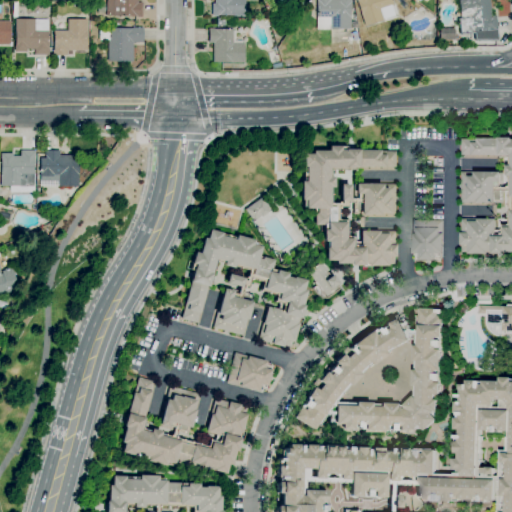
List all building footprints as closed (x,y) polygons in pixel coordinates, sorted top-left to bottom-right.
[(141,17),(134,17),(134,16),(105,16),(105,1),(106,1),(106,0),(137,0),(137,2),(141,2),(141,17)] [(243,0),(243,16),(211,16),(211,2),(213,2),(213,0),(243,0)] [(330,30),(316,30),(316,0),(350,0),(350,3),(349,3),(349,29),(330,29),(330,30)] [(364,26),(355,1),(354,0),(390,0),(392,4),(390,5),(394,16),(382,20),(364,26)] [(497,40),(474,40),(473,32),(460,34),(458,18),(460,18),(458,0),(488,0),(490,16),(495,15),(497,29),(495,29),(497,40)] [(47,55),(33,55),(33,49),(25,49),(25,52),(13,52),(13,45),(14,45),(14,19),(33,19),(47,19),(47,55)] [(66,56),(51,56),(51,51),(52,51),(52,31),(66,30),(66,19),(85,19),(85,50),(66,51),(66,56)] [(0,21),(9,21),(9,45),(0,45),(0,21)] [(132,63),(107,63),(107,41),(98,41),(98,31),(108,31),(108,28),(132,28),(142,28),(142,42),(132,42),(132,63)] [(243,62),(212,62),(212,43),(207,43),(207,28),(212,28),(212,29),(232,29),(232,31),(234,31),(234,40),(241,40),(241,43),(243,43),(243,62)] [(453,40),(439,40),(439,28),(453,28),(453,40)] [(486,254),(486,253),(468,254),(468,244),(461,244),(460,232),(461,232),(461,218),(496,218),(496,229),(502,229),(502,224),(510,224),(509,190),(503,190),(503,202),(496,202),(462,202),(461,172),(501,171),(502,187),(509,186),(509,175),(508,175),(508,165),(510,165),(510,157),(503,157),(503,154),(462,155),(462,138),(478,138),(478,137),(500,137),(511,137),(511,252),(506,252),(506,253),(495,253),(495,254),(486,254)] [(368,270),(361,270),(361,266),(349,266),(349,264),(334,264),(334,261),(324,261),(325,247),(326,247),(326,242),(322,242),(322,230),(323,230),(323,225),(313,225),(313,213),(316,213),(316,209),(304,208),(304,207),(302,207),(302,200),(300,200),(300,181),(302,181),(302,167),(302,154),(311,154),(311,150),(327,151),(327,146),(339,146),(345,146),(345,149),(357,149),(357,150),(379,150),(379,151),(395,151),(395,167),(358,167),(357,168),(354,168),(354,170),(330,170),(330,177),(332,177),(332,187),(330,187),(330,204),(340,204),(340,201),(339,201),(339,184),(349,184),(349,198),(356,198),(356,194),(354,194),(354,183),(395,184),(395,215),(353,214),(353,203),(346,203),(346,207),(337,207),(337,220),(346,220),(346,237),(353,237),(353,242),(360,242),(360,230),(365,230),(394,231),(394,245),(395,245),(395,257),(394,257),(394,264),(388,264),(388,266),(372,266),(372,267),(368,267),(368,270)] [(33,192),(0,192),(0,153),(12,153),(12,156),(19,156),(19,150),(34,150),(34,157),(33,157),(33,192)] [(77,188),(58,188),(58,186),(41,186),(41,176),(39,176),(39,158),(44,158),(44,151),(58,151),(58,155),(77,155),(77,188)] [(252,221),(244,210),(261,197),(269,209),(267,211),(268,211),(260,217),(259,216),(252,221)] [(440,260),(415,260),(415,258),(414,258),(414,253),(412,253),(412,219),(444,220),(443,253),(442,253),(442,258),(440,258),(440,260)] [(289,348),(282,346),(282,347),(271,344),(272,336),(261,334),(264,325),(262,324),(266,306),(283,310),(284,304),(274,302),(276,295),(260,290),(262,282),(250,278),(247,287),(243,286),(241,292),(253,295),(242,336),(212,328),(216,314),(223,288),(232,291),(232,292),(237,294),(239,287),(225,283),(227,274),(243,278),(242,280),(245,281),(248,270),(233,266),(232,268),(222,265),(223,263),(216,261),(210,284),(208,284),(207,287),(206,287),(196,323),(181,319),(185,303),(184,303),(190,282),(189,282),(192,270),(189,269),(191,264),(194,252),(199,253),(203,238),(206,238),(208,229),(221,233),(220,234),(234,237),(235,235),(253,240),(252,243),(260,245),(257,255),(262,256),(261,257),(273,260),(271,269),(275,270),(287,273),(286,276),(292,278),(292,277),(304,280),(301,290),(305,291),(301,305),(302,306),(299,317),(300,317),(303,318),(300,327),(297,326),(293,342),(291,342),(289,348)] [(319,300),(311,288),(315,286),(312,283),(313,282),(305,270),(317,262),(325,273),(326,273),(329,276),(330,275),(336,283),(335,284),(338,289),(324,298),(323,297),(319,300)] [(0,293),(0,273),(1,273),(0,271),(3,270),(3,269),(12,267),(17,290),(0,293)] [(479,305),(508,306),(508,304),(511,304),(511,332),(508,332),(508,331),(504,331),(504,335),(503,335),(502,335),(501,335),(500,335),(499,335),(498,335),(497,335),(497,334),(496,334),(495,334),(495,333),(494,333),(493,332),(492,332),(492,331),(491,331),(491,330),(490,329),(489,328),(489,327),(488,326),(488,325),(488,324),(487,323),(487,322),(487,321),(487,320),(487,319),(487,318),(487,313),(479,313),(479,305)] [(412,329),(417,330),(418,315),(420,315),(420,307),(439,308),(439,309),(443,309),(443,312),(443,315),(444,315),(443,337),(442,337),(442,340),(442,346),(441,350),(445,350),(444,369),(441,368),(441,373),(441,379),(440,384),(444,384),(443,400),(439,400),(439,411),(437,411),(437,415),(436,416),(439,419),(426,430),(425,429),(422,429),(422,435),(399,434),(399,432),(396,431),(396,430),(394,430),(393,431),(389,430),(389,434),(370,433),(370,430),(363,430),(360,429),(356,429),(356,432),(339,432),(339,429),(336,429),(336,424),(334,424),(334,423),(329,423),(329,414),(326,414),(319,426),(317,424),(313,430),(293,418),(301,405),(304,400),(305,400),(306,398),(305,397),(306,395),(308,392),(311,389),(313,386),(315,383),(317,380),(320,377),(322,374),(324,371),(327,368),(329,366),(332,363),(334,360),(333,359),(346,346),(348,348),(350,346),(352,345),(354,343),(356,341),(358,340),(360,338),(362,337),(364,335),(366,334),(369,332),(371,331),(373,329),(375,328),(377,327),(380,325),(382,324),(384,323),(383,321),(398,313),(399,315),(403,323),(408,320),(412,329)] [(263,391),(258,390),(258,391),(226,382),(234,353),(265,361),(265,363),(270,364),(269,366),(272,367),(265,390),(263,390),(263,391)] [(511,511),(342,511),(342,510),(357,511),(387,511),(388,484),(384,484),(384,498),(348,497),(348,483),(304,482),(303,490),(325,491),(324,505),(325,505),(324,511),(275,511),(275,506),(279,506),(280,493),(276,493),(276,482),(278,482),(278,479),(278,476),(275,476),(276,466),(279,466),(279,461),(276,461),(276,458),(280,458),(280,454),(282,454),(282,448),(287,448),(287,444),(298,445),(301,445),(317,445),(317,449),(321,449),(321,445),(341,446),(341,450),(344,450),(344,447),(350,447),(350,450),(353,450),(353,447),(367,448),(367,451),(369,451),(369,448),(381,448),(381,451),(387,451),(387,448),(390,448),(390,451),(393,451),(394,448),(414,449),(414,452),(417,452),(417,449),(424,450),(424,452),(426,452),(426,449),(438,449),(437,473),(457,474),(457,472),(459,472),(459,469),(455,469),(455,458),(460,458),(460,453),(456,452),(456,441),(460,441),(460,438),(457,438),(457,435),(461,435),(461,429),(456,429),(456,417),(461,417),(461,415),(457,414),(457,401),(462,401),(462,397),(458,397),(458,394),(462,394),(462,386),(463,386),(463,384),(466,384),(466,379),(480,380),(480,381),(482,381),(482,384),(484,384),(485,380),(501,381),(501,377),(511,377),(511,511)] [(224,474),(212,471),(212,469),(206,467),(205,471),(173,462),(173,464),(171,464),(171,466),(165,464),(164,466),(146,461),(147,459),(133,455),(132,456),(120,452),(123,443),(120,442),(124,427),(122,426),(125,414),(127,414),(132,393),(133,393),(137,378),(152,382),(142,422),(144,422),(142,428),(150,430),(150,429),(160,431),(159,434),(170,437),(173,427),(168,426),(168,427),(158,425),(168,386),(198,394),(187,435),(176,432),(174,438),(207,447),(209,440),(218,442),(219,436),(204,432),(214,398),(247,407),(245,414),(241,432),(242,432),(241,435),(238,434),(237,438),(239,438),(235,451),(233,451),(230,465),(227,464),(224,474)] [(192,511),(192,507),(158,507),(158,511),(154,511),(155,506),(143,505),(143,508),(132,507),(132,505),(125,505),(125,511),(104,511),(105,501),(107,501),(108,485),(111,485),(111,476),(124,476),(124,477),(138,477),(138,475),(157,476),(157,478),(164,479),(164,483),(198,484),(198,485),(204,485),(204,486),(217,487),(217,488),(216,488),(216,496),(219,497),(219,511),(192,511)]
